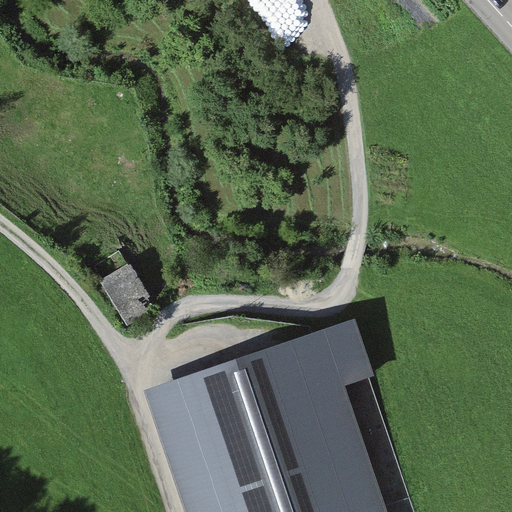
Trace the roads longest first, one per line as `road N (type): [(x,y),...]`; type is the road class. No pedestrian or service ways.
road 1 (residential): [(0,222),(130,356),(184,307),(234,302),(299,310),(332,301),(351,270),(362,199),(348,84),(320,0)]
road 2 (track): [(181,511),(130,356)]
